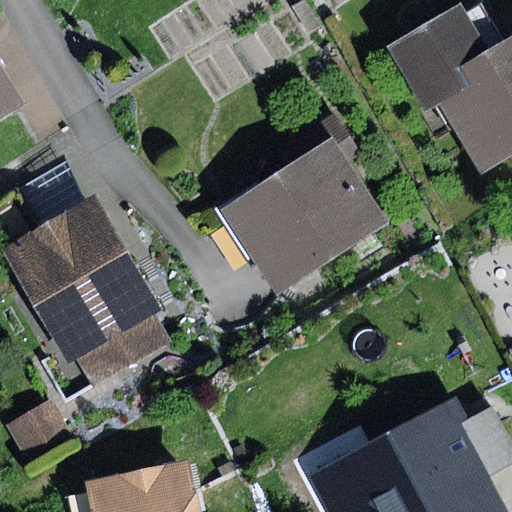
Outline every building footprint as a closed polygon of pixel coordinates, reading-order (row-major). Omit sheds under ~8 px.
[(463,4),(390,48),(430,116),(443,109),(482,175),(511,157),(511,38),(491,51),(463,4)] [(0,124),(23,110),(0,71),(0,124)] [(335,138),(223,211),(279,295),(390,222),(335,138)] [(67,164),(20,190),(42,229),(88,202),(67,164)] [(20,190),(0,201),(0,267),(10,262),(69,364),(81,358),(95,382),(166,341),(151,316),(166,307),(102,195),(88,202),(42,229),(20,190)] [(51,401),(7,427),(27,462),(72,436),(51,401)] [(452,403),(312,478),(330,511),(509,511),(492,477),(463,423),(452,403)] [(511,443),(494,407),(463,423),(492,477),(511,466),(511,443)] [(202,511),(193,462),(88,483),(93,511),(202,511)]
